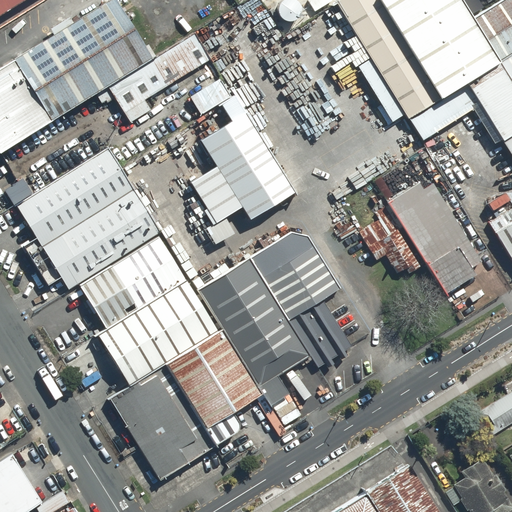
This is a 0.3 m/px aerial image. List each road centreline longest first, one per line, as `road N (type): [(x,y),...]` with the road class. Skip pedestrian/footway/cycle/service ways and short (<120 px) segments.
road 1 (tertiary): [(212,511),(511,325)]
road 2 (unclassified): [(120,511),(0,310)]
